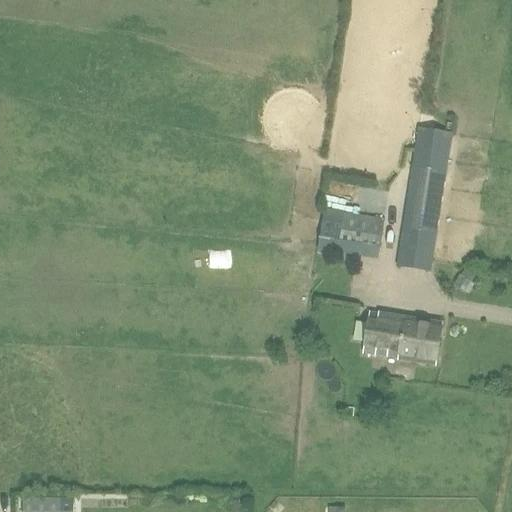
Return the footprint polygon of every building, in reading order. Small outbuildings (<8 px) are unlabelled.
[(430,272),(452,135),(419,130),(397,267),(430,272)] [(381,244),(385,220),(343,214),(340,238),(360,241),(357,257),(377,260),(379,244),(381,244)] [(466,291),(472,282),(462,276),(456,285),(466,291)] [(435,366),(442,326),(371,315),(364,355),(435,366)] [(61,511),(61,500),(23,500),(22,511),(61,511)]
